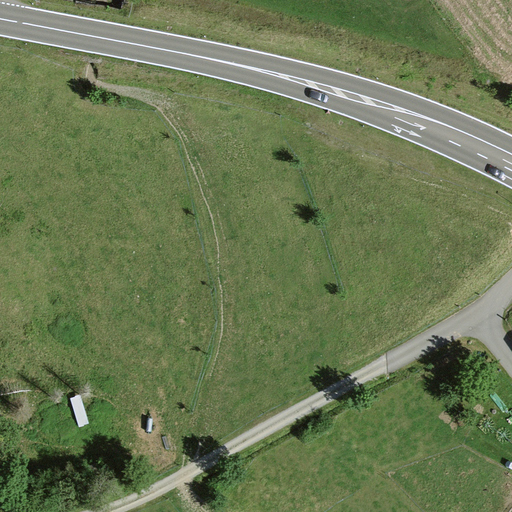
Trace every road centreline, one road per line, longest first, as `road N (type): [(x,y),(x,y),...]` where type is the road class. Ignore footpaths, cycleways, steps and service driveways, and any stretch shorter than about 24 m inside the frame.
road 1 (secondary): [(511,161),(340,91),(0,18)]
road 2 (track): [(511,281),(475,314),(115,498),(58,511)]
road 3 (track): [(159,106),(89,82),(104,0)]
